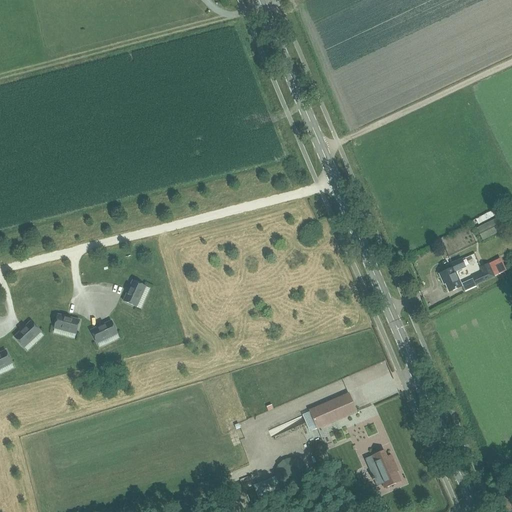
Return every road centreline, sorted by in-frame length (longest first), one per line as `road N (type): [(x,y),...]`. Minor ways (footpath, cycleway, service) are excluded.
road 1 (primary): [(476,511),(259,0)]
road 2 (track): [(0,271),(335,182)]
road 3 (track): [(324,151),(511,63)]
